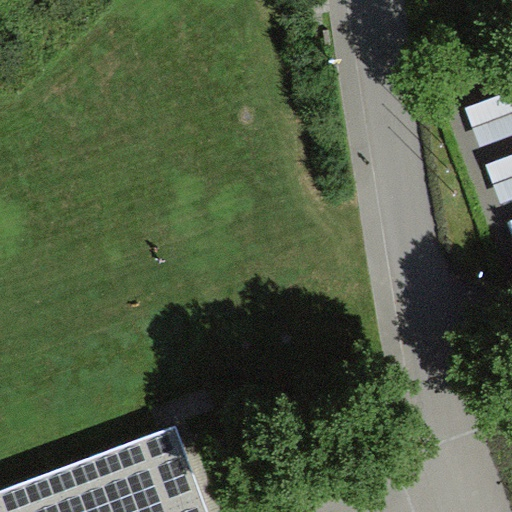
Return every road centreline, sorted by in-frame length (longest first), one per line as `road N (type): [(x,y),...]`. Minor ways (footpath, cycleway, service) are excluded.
road 1 (secondary): [(0,307),(339,214),(511,178)]
road 2 (residential): [(369,0),(422,325),(433,447),(456,511)]
